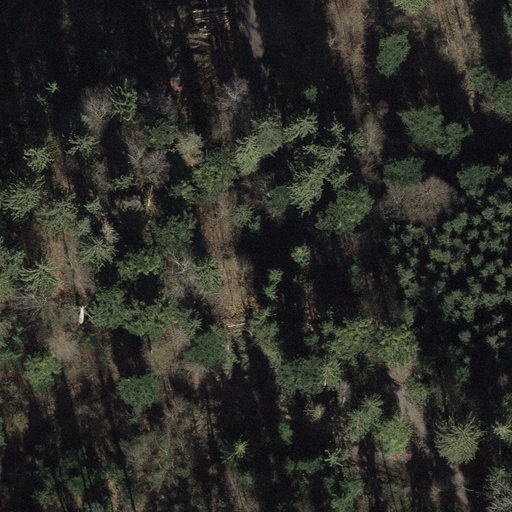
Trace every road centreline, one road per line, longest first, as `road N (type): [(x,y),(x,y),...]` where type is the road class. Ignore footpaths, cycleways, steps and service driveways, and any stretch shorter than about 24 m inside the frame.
road 1 (track): [(248,0),(277,152),(296,207),(348,314),(451,487),(476,511)]
road 2 (track): [(451,487),(178,384),(114,384),(60,411),(0,476)]
